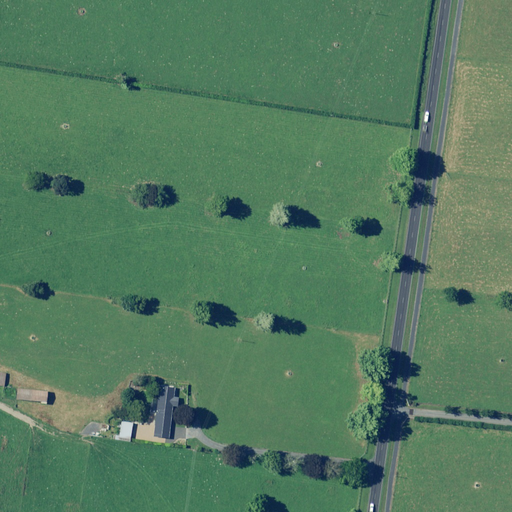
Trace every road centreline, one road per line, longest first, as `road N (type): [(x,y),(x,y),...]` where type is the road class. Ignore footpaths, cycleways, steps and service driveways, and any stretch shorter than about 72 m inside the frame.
road 1 (tertiary): [(373,511),(446,0)]
road 2 (track): [(379,469),(49,435),(0,405)]
road 3 (track): [(387,408),(511,423)]
